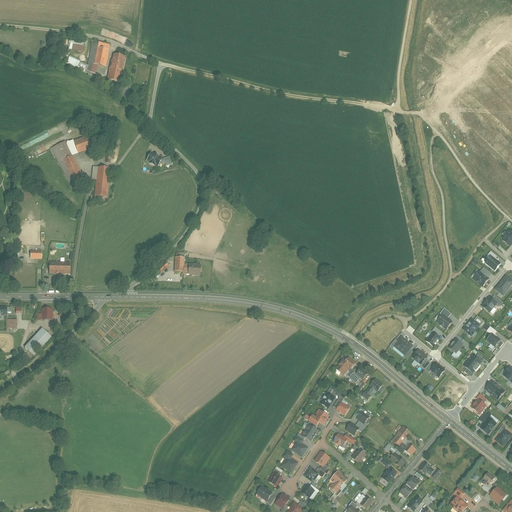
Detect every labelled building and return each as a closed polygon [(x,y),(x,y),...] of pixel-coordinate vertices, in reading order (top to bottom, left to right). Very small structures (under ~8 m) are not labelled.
[(70,40),(68,50),(82,53),(84,43),(70,40)] [(98,44),(94,67),(105,69),(109,47),(98,44)] [(125,58),(114,55),(107,82),(118,84),(125,58)] [(69,57),(65,65),(77,71),(78,68),(84,72),(87,66),(69,57)] [(64,142),(50,150),(70,188),(84,181),(73,158),(102,147),(98,135),(88,139),(87,136),(66,145),(64,142)] [(150,153),(145,162),(148,164),(148,166),(154,169),(155,168),(157,169),(162,160),(159,158),(160,156),(154,153),(154,155),(150,153)] [(171,157),(164,159),(166,166),(173,164),(171,157)] [(110,170),(93,167),(91,180),(96,181),(94,198),(106,200),(110,170)] [(511,244),(511,230),(510,229),(502,240),(510,246),(511,244)] [(502,265),(491,256),(484,264),(495,273),(502,265)] [(184,260),(175,259),(175,273),(182,273),(182,276),(199,277),(200,266),(184,265),(184,260)] [(166,261),(158,269),(162,273),(170,265),(166,261)] [(51,263),(50,275),(55,275),(55,277),(61,278),(61,276),(71,276),(71,264),(51,263)] [(490,280),(480,272),(473,280),(484,288),(490,280)] [(511,286),(511,279),(506,275),(495,290),(504,297),(511,286)] [(164,280),(163,289),(182,289),(182,282),(179,282),(179,277),(175,277),(174,280),(164,280)] [(497,303),(489,297),(482,306),(490,312),(497,303)] [(0,321),(6,321),(6,315),(10,315),(10,308),(0,308),(0,321)] [(53,310),(42,309),(41,314),(37,314),(36,322),(53,322),(53,310)] [(453,323),(443,314),(437,322),(446,331),(453,323)] [(480,325),(472,319),(463,330),(471,337),(480,325)] [(5,323),(5,332),(17,332),(17,323),(5,323)] [(44,330),(26,347),(35,356),(52,338),(44,330)] [(440,338),(433,332),(425,341),(433,348),(440,338)] [(501,341),(493,334),(487,341),(495,348),(501,341)] [(414,345),(402,336),(394,346),(406,356),(414,345)] [(463,344),(455,339),(449,348),(457,354),(463,344)] [(428,358),(419,350),(412,358),(421,366),(428,358)] [(482,362),(473,355),(465,366),(473,373),(482,362)] [(335,369),(343,376),(349,369),(350,370),(355,364),(348,358),(346,361),(343,359),(335,369)] [(446,370),(437,363),(430,372),(439,379),(446,370)] [(511,368),(509,366),(502,375),(511,382),(511,368)] [(356,375),(362,380),(367,373),(361,368),(356,375)] [(374,389),(377,392),(382,385),(375,380),(362,397),(367,401),(371,396),(370,395),(374,389)] [(485,391),(497,402),(505,393),(492,382),(485,391)] [(319,404),(328,410),(335,399),(326,393),(319,404)] [(478,399),(483,404),(487,400),(480,394),(477,398),(478,399)] [(333,408),(336,410),(341,403),(343,400),(340,397),(333,408)] [(483,404),(478,399),(470,408),(479,415),(486,406),(483,404)] [(336,411),(344,416),(349,409),(341,403),(336,410),(336,411)] [(499,404),(496,408),(503,413),(506,410),(499,404)] [(318,423),(322,426),(328,417),(318,410),(314,417),(311,415),(308,421),(309,422),(316,426),(318,423)] [(359,421),(364,424),(364,423),(368,418),(362,413),(357,419),(359,421)] [(480,429),(488,436),(499,422),(488,413),(486,415),(485,414),(479,421),(484,424),(480,429)] [(359,421),(354,427),(358,430),(358,431),(361,433),(367,425),(364,423),(364,424),(359,421)] [(311,442),(318,431),(315,429),(308,425),(301,436),(305,438),(311,442)] [(346,431),(354,437),(358,431),(358,430),(354,427),(350,425),(346,431)] [(392,441),(399,447),(401,444),(410,433),(403,427),(392,441)] [(511,434),(505,429),(496,440),(503,446),(511,434)] [(346,434),(343,439),(346,441),(353,445),(354,445),(356,441),(346,434)] [(296,441),(301,444),(303,441),(296,436),(293,441),(295,443),(296,441)] [(343,439),(337,436),(333,443),(342,448),(346,441),(343,439)] [(356,441),(354,445),(358,449),(364,443),(358,438),(356,441)] [(301,458),(307,449),(301,444),(296,441),(295,443),(290,450),(301,458)] [(389,450),(392,452),(395,449),(388,444),(384,449),(388,452),(389,450)] [(398,448),(410,457),(416,450),(408,444),(406,447),(401,444),(398,448)] [(351,458),(359,464),(365,456),(358,450),(351,458)] [(287,457),(291,459),(293,455),(286,451),(282,458),(285,460),(287,457)] [(321,466),(322,468),(324,465),(329,458),(321,452),(314,461),(321,466)] [(389,460),(400,469),(405,463),(394,454),(389,460)] [(291,474),(298,463),(291,459),(287,457),(285,460),(281,467),(291,474)] [(380,462),(388,468),(390,465),(383,459),(380,462)] [(418,470),(424,475),(426,473),(430,476),(434,471),(424,463),(418,470)] [(321,466),(319,469),(325,474),(326,475),(328,472),(326,470),(328,468),(324,465),(322,468),(321,466)] [(315,471),(310,468),(304,476),(313,483),(318,476),(319,474),(315,471)] [(318,468),(315,471),(319,474),(318,476),(322,478),(325,474),(319,469),(318,468)] [(381,478),(388,484),(397,474),(389,468),(381,478)] [(441,473),(436,469),(430,477),(435,481),(441,473)] [(329,489),(335,494),(339,489),(343,484),(347,480),(341,475),(342,474),(338,471),(330,480),(334,483),(329,489)] [(266,482),(276,488),(282,479),(279,477),(273,473),(266,482)] [(489,485),(494,479),(487,474),(480,482),(484,485),(487,488),(489,485)] [(405,486),(412,491),(418,483),(411,478),(405,486)] [(346,486),(343,484),(339,489),(335,494),(334,495),(337,497),(346,486)] [(311,485),(309,488),(314,492),(313,493),(316,496),(319,491),(311,485)] [(492,487),(489,485),(487,488),(484,485),(481,488),(487,493),(488,492),(492,487)] [(488,492),(490,494),(496,487),(494,485),(492,487),(488,492)] [(309,488),(305,486),(300,493),(308,499),(313,493),(314,492),(309,488)] [(399,493),(406,499),(412,491),(405,486),(399,493)] [(255,496),(266,503),(271,496),(272,494),(261,487),(255,496)] [(491,500),(498,505),(506,495),(497,487),(496,487),(490,494),(489,496),(492,499),(491,500)] [(457,497),(460,500),(464,494),(457,488),(453,494),(457,497)] [(281,510),(282,510),(285,505),(289,499),(282,494),(274,505),(281,510)] [(359,505),(365,498),(362,495),(356,502),(359,505)] [(275,498),(271,496),(266,503),(270,506),(275,498)] [(451,511),(462,511),(468,506),(460,500),(457,497),(449,506),(452,509),(450,511),(451,511)] [(359,505),(366,510),(372,503),(365,498),(359,505)] [(511,511),(511,499),(502,510),(504,511),(511,511)] [(408,508),(412,511),(413,511),(419,505),(414,501),(408,508)] [(300,502),(298,506),(302,509),(305,511),(308,507),(300,502)] [(287,511),(300,511),(302,509),(298,506),(293,503),(287,511)]
